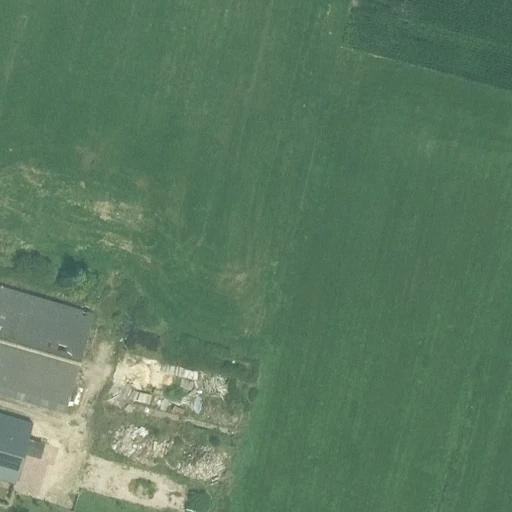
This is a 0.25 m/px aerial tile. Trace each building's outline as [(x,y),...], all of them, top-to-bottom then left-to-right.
[(0,301),(9,304),(15,286),(0,281),(0,301)] [(0,326),(0,385),(65,401),(88,308),(22,291),(16,315),(4,312),(1,327),(0,326)] [(0,477),(16,482),(19,472),(49,480),(59,443),(29,435),(32,422),(0,412),(0,477)] [(121,420),(115,452),(130,455),(137,423),(121,420)] [(0,505),(34,511),(37,495),(0,488),(0,505)]
